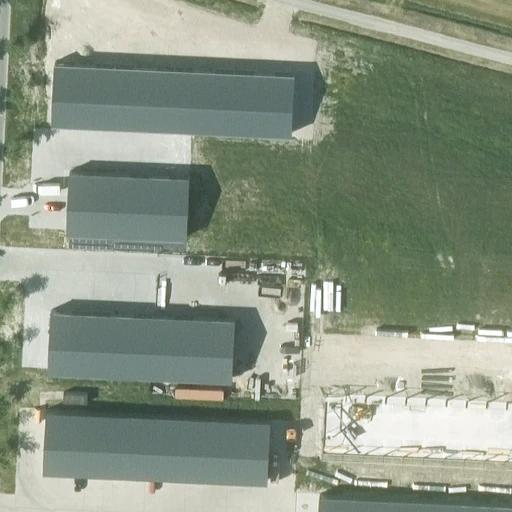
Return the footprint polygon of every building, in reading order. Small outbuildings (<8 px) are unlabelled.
[(55,61),(52,121),(172,127),(175,67),(55,61)] [(175,67),(172,127),(292,132),(294,72),(175,67)] [(329,194),(489,202),(492,122),(333,114),(329,194)] [(189,175),(69,170),(66,230),(186,235),(189,175)] [(91,311),(50,309),(48,369),(89,371),(91,311)] [(132,313),(91,311),(89,371),(129,373),(132,313)] [(153,314),(132,313),(129,373),(150,374),(153,314)] [(153,314),(150,374),(212,377),(215,317),(153,314)] [(360,456),(363,396),(319,393),(317,453),(360,456)] [(380,456),(383,397),(363,396),(360,456),(380,456)] [(400,457),(403,397),(383,397),(380,456),(400,457)] [(440,459),(443,399),(403,397),(400,457),(440,459)] [(460,460),(463,400),(443,399),(440,459),(460,460)] [(480,461),(483,401),(463,400),(460,460),(480,461)] [(500,462),(503,402),(483,401),(480,461),(500,462)] [(511,462),(511,402),(503,402),(500,462),(511,462)] [(46,409),(44,469),(267,480),(270,420),(46,409)] [(360,511),(361,496),(320,494),(319,511),(360,511)] [(380,511),(382,497),(361,496),(360,511),(380,511)] [(421,511),(422,498),(382,497),(380,511),(421,511)] [(461,511),(462,500),(422,498),(421,511),(461,511)] [(502,511),(503,502),(462,500),(461,511),(502,511)] [(511,511),(511,502),(503,502),(502,511),(511,511)]
